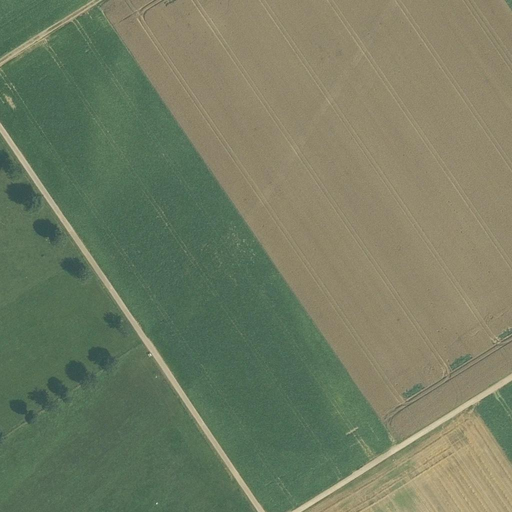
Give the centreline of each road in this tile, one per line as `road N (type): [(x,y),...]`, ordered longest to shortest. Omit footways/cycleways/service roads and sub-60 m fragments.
road 1 (track): [(0,128),(268,511)]
road 2 (track): [(300,511),(511,379)]
road 3 (track): [(112,0),(0,73)]
